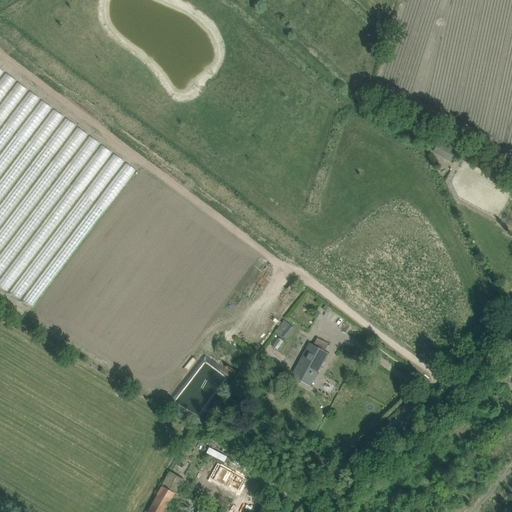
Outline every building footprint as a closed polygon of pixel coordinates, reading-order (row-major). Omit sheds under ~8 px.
[(436,146),(434,149),(451,158),(453,155),(454,152),(437,143),(436,146)] [(247,289),(251,291),(247,298),(255,302),(264,286),(253,280),(247,289)] [(259,298),(263,301),(271,290),(267,288),(259,298)] [(306,320),(324,337),(333,328),(322,318),(327,313),(320,306),(315,311),(306,320)] [(241,327),(245,330),(253,321),(249,318),(241,327)] [(294,329),(283,321),(276,331),(281,335),(286,340),(294,329)] [(263,348),(270,335),(266,332),(258,345),(263,348)] [(309,343),(291,376),(310,386),(328,353),(324,351),(328,344),(316,338),(312,345),(309,343)] [(476,426),(483,439),(492,435),(485,422),(476,426)] [(466,432),(461,436),(465,442),(470,439),(466,432)] [(501,450),(511,439),(507,434),(496,444),(501,450)] [(473,439),(468,441),(472,449),(477,446),(473,439)] [(450,445),(441,456),(457,470),(466,460),(450,445)] [(437,458),(422,471),(437,488),(452,475),(437,458)] [(489,481),(493,476),(481,464),(476,469),(489,481)] [(170,473),(158,493),(171,500),(183,480),(170,473)] [(454,491),(461,486),(456,479),(449,485),(454,491)] [(469,491),(474,487),(468,479),(463,483),(469,491)] [(409,483),(402,487),(409,500),(416,496),(409,483)] [(453,492),(447,496),(457,511),(464,508),(453,492)] [(163,511),(171,500),(158,493),(147,511),(148,511),(163,511)] [(437,495),(427,503),(430,507),(440,499),(437,495)] [(511,511),(511,503),(509,500),(503,505),(509,511),(511,511)]
